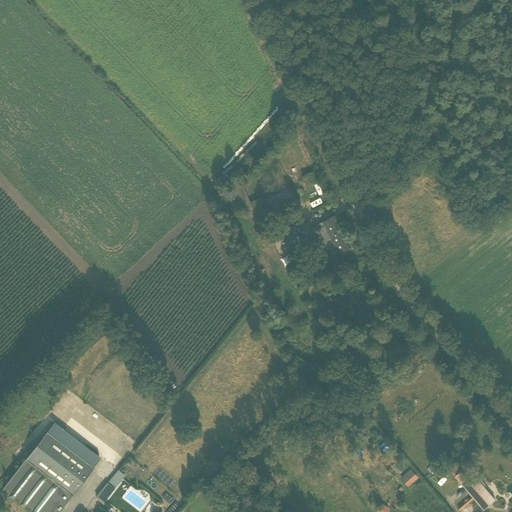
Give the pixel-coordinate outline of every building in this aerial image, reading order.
[(262,197),(249,202),(256,216),(268,211),(262,197)] [(292,201),(277,208),(282,217),(296,209),(292,201)] [(343,233),(344,232),(336,216),(316,227),(317,227),(311,230),(306,221),(296,226),(305,245),(315,240),(314,237),(320,234),(324,242),(333,238),(336,243),(340,245),(344,243),(345,238),(343,233)] [(47,433),(1,492),(26,511),(59,511),(93,468),(47,433)] [(450,471),(475,500),(484,511),(496,501),(467,467),(471,463),(466,457),(450,471)] [(108,481),(114,487),(125,475),(119,470),(108,481)] [(107,483),(95,497),(103,503),(114,489),(107,483)] [(387,511),(390,507),(383,503),(377,511),(387,511)]
